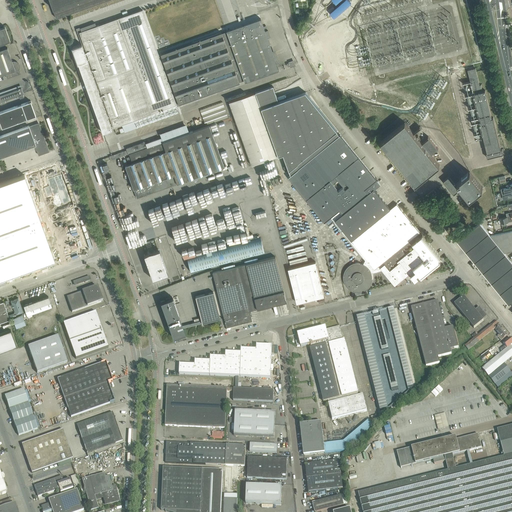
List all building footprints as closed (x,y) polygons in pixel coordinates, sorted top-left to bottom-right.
[(176,105),(158,55),(142,10),(82,31),(81,30),(77,31),(81,44),(71,47),(77,64),(79,64),(85,84),(83,85),(84,87),(86,87),(91,100),(103,133),(112,129),(111,127),(113,127),(114,127),(122,124),(124,132),(137,127),(135,120),(159,111),(161,116),(178,110),(176,105)] [(279,69),(272,50),(265,30),(267,30),(266,26),(263,27),(260,18),(226,30),(226,31),(221,33),(221,32),(158,55),(176,105),(239,82),(239,81),(243,80),(244,81),(279,69)] [(10,41),(5,27),(0,28),(0,44),(5,43),(10,41)] [(13,61),(12,61),(7,47),(0,49),(0,75),(5,74),(7,78),(21,74),(19,69),(19,68),(20,68),(20,67),(20,66),(20,65),(19,65),(19,64),(19,63),(18,63),(18,62),(17,62),(16,61),(15,61),(14,61),(13,61)] [(488,157),(503,154),(502,149),(501,149),(493,117),(492,117),(485,90),(483,90),(481,84),(480,84),(475,68),(468,70),(479,117),(472,118),(473,123),(480,121),(487,153),(486,153),(488,157)] [(276,143),(280,155),(282,154),(290,175),(288,177),(324,222),(330,218),(367,262),(365,265),(364,264),(363,264),(362,263),(361,263),(360,263),(359,263),(358,263),(356,263),(355,263),(354,264),(353,264),(352,264),(351,265),(350,266),(349,266),(348,267),(347,268),(347,269),(346,270),(345,271),(345,272),(345,274),(344,275),(344,276),(344,277),(344,278),(344,280),(345,281),(345,282),(346,283),(346,284),(347,285),(348,286),(348,287),(349,288),(350,289),(351,289),(352,290),(354,290),(355,291),(356,291),(357,291),(358,291),(360,291),(361,291),(362,290),(363,290),(364,290),(365,289),(366,288),(367,288),(368,287),(369,286),(370,285),(370,284),(371,283),(371,282),(372,281),(372,279),(372,278),(372,277),(372,276),(372,275),(372,274),(372,273),(382,270),(395,285),(406,276),(406,277),(407,277),(408,277),(409,278),(410,278),(411,278),(411,277),(412,277),(415,280),(420,276),(421,277),(440,262),(439,260),(440,258),(441,257),(422,234),(413,241),(411,239),(420,232),(397,203),(390,209),(375,189),(381,184),(346,142),(340,134),(339,135),(336,131),(337,130),(305,91),(278,101),(272,86),(255,92),(261,109),(274,143),(276,143)] [(5,100),(24,93),(21,87),(0,95),(0,101),(0,102),(1,104),(6,103),(5,100)] [(228,101),(251,165),(275,157),(278,155),(274,143),(261,109),(260,110),(254,92),(228,101)] [(36,115),(32,104),(31,101),(0,111),(0,122),(2,128),(35,116),(36,115)] [(405,122),(381,142),(415,184),(440,164),(431,154),(438,148),(430,137),(422,143),(405,122)] [(29,127),(29,126),(0,136),(0,157),(35,145),(39,154),(49,151),(39,123),(29,127)] [(224,167),(209,125),(147,147),(129,154),(132,163),(124,166),(136,198),(224,167)] [(129,154),(147,147),(145,141),(126,148),(126,150),(109,156),(110,160),(129,154)] [(470,171),(460,179),(460,180),(457,182),(457,183),(456,184),(449,176),(443,181),(454,194),(462,188),(470,198),(483,187),(470,171)] [(0,279),(55,260),(25,175),(0,183),(0,279)] [(507,187),(501,189),(502,193),(511,190),(511,183),(510,184),(506,185),(507,187)] [(511,190),(502,193),(502,196),(505,195),(507,194),(508,198),(511,197),(511,190)] [(436,201),(429,193),(425,196),(431,204),(436,201)] [(511,215),(507,216),(497,219),(498,223),(511,220),(511,215)] [(466,252),(488,233),(480,223),(457,241),(466,252)] [(511,250),(511,230),(490,235),(497,244),(504,252),(511,250)] [(474,262),(497,244),(490,235),(488,233),(466,252),(474,262)] [(191,272),(264,253),(260,237),(187,256),(191,272)] [(506,254),(504,252),(497,244),(474,262),(483,272),(506,254)] [(168,273),(159,249),(144,255),(152,279),(157,277),(163,275),(168,273)] [(491,283),(511,266),(511,262),(506,254),(483,272),(491,283)] [(249,263),(212,272),(225,321),(226,327),(252,321),(249,310),(259,308),(285,301),(286,301),(275,257),(249,263)] [(324,296),(316,261),(288,268),(297,303),(324,296)] [(500,293),(511,283),(511,266),(491,283),(500,293)] [(90,276),(73,281),(74,286),(91,280),(90,276)] [(509,304),(511,301),(511,283),(500,293),(509,304)] [(103,302),(97,287),(91,289),(87,290),(86,290),(67,297),(72,312),(101,302),(103,302)] [(183,326),(173,297),(167,299),(167,298),(166,299),(166,300),(161,302),(173,337),(185,333),(183,328),(220,318),(213,292),(195,296),(202,321),(183,326)] [(27,315),(52,306),(49,296),(24,305),(27,315)] [(487,316),(479,307),(475,310),(464,297),(454,304),(474,328),(483,320),(487,316)] [(11,300),(16,314),(23,311),(18,298),(11,300)] [(458,348),(453,327),(445,329),(438,301),(411,308),(426,366),(439,363),(438,357),(451,354),(450,350),(458,348)] [(9,318),(8,315),(4,302),(0,303),(0,322),(10,319),(9,318)] [(394,308),(357,318),(380,411),(383,410),(389,408),(409,392),(408,391),(411,390),(411,387),(413,387),(407,360),(394,308)] [(108,347),(102,331),(96,312),(63,324),(76,359),(108,347)] [(22,314),(13,318),(16,328),(26,324),(22,314)] [(508,336),(500,326),(496,321),(465,346),(468,351),(495,329),(499,335),(497,336),(501,341),(508,336)] [(356,386),(345,340),(343,340),(339,327),(326,330),(325,328),(318,330),(317,328),(315,328),(315,330),(298,335),(301,347),(310,344),(310,345),(311,345),(312,348),(310,348),(324,402),(329,400),(329,403),(328,403),(332,420),(367,411),(363,395),(358,396),(357,393),(358,393),(357,390),(359,390),(358,385),(356,386)] [(11,330),(0,333),(0,351),(16,346),(11,330)] [(67,362),(58,336),(28,347),(37,373),(67,362)] [(503,352),(510,346),(511,344),(511,340),(510,338),(503,344),(505,346),(500,350),(502,352),(503,352)] [(270,378),(272,346),(257,345),(256,350),(242,349),(241,349),(241,354),(240,377),(270,378)] [(504,364),(511,357),(511,347),(510,346),(503,352),(502,352),(487,364),(485,366),(482,369),(488,377),(504,364)] [(240,377),(241,354),(226,353),(226,352),(225,357),(211,357),(211,356),(210,356),(210,361),(210,375),(240,377)] [(210,375),(210,361),(195,360),(195,365),(180,364),(179,374),(210,375)] [(108,383),(111,382),(105,362),(58,379),(71,418),(115,402),(108,383)] [(495,384),(510,372),(504,364),(488,377),(495,384)] [(226,399),(227,391),(227,388),(167,386),(166,395),(166,400),(165,425),(177,426),(225,428),(226,399)] [(273,402),(274,390),(234,389),(233,399),(233,401),(273,402)] [(9,409),(28,402),(23,390),(5,396),(9,409)] [(33,415),(28,402),(9,409),(14,422),(33,415)] [(234,436),(274,437),(275,412),(235,411),(234,436)] [(112,412),(77,425),(87,454),(122,441),(112,412)] [(37,429),(33,415),(14,422),(19,435),(37,429)] [(321,422),(300,425),(304,455),(346,451),(373,427),(368,420),(344,442),(324,444),(321,422)] [(511,511),(511,425),(497,429),(498,433),(492,434),(494,440),(499,439),(501,446),(511,444),(511,446),(511,445),(511,454),(456,468),(452,454),(481,447),(478,434),(444,442),(443,440),(397,451),(401,467),(433,459),(434,464),(446,461),(448,470),(358,493),(363,510),(361,511),(511,511)] [(73,458),(63,430),(22,444),(32,473),(73,458)] [(245,466),(246,445),(166,442),(166,463),(225,465),(225,469),(244,470),(245,466)] [(277,453),(277,445),(250,444),(250,452),(277,453)] [(287,480),(288,459),(248,458),(247,478),(287,480)] [(341,475),(339,460),(305,464),(305,465),(307,478),(307,479),(341,475)] [(220,511),(223,471),(203,470),(203,469),(163,468),(162,510),(166,510),(166,511),(168,511),(220,511)] [(343,488),(341,475),(307,479),(308,492),(308,493),(343,488)] [(61,492),(73,488),(70,479),(63,481),(62,476),(34,486),(38,497),(59,489),(61,492)] [(246,504),(281,505),(281,487),(247,486),(246,504)] [(79,511),(84,511),(77,490),(75,491),(74,488),(73,488),(61,492),(62,495),(48,500),(49,503),(41,506),(43,511),(79,511)] [(316,511),(344,505),(342,496),(312,503),(314,511),(316,511)] [(236,511),(237,499),(224,498),(223,511),(236,511)] [(17,511),(14,503),(12,504),(10,500),(0,503),(0,511),(17,511)]
